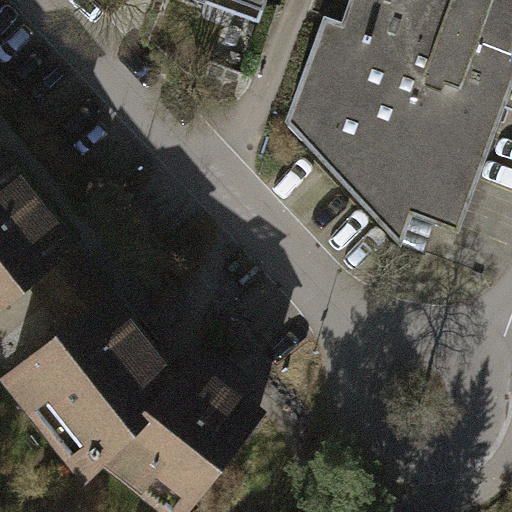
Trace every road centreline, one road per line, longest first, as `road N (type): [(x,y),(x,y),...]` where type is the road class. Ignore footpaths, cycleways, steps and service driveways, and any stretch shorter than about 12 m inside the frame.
road 1 (residential): [(51,0),(370,336)]
road 2 (residential): [(370,336),(355,358),(353,411),(390,449),(416,455),(465,436),(481,414),(487,388),(468,339)]
